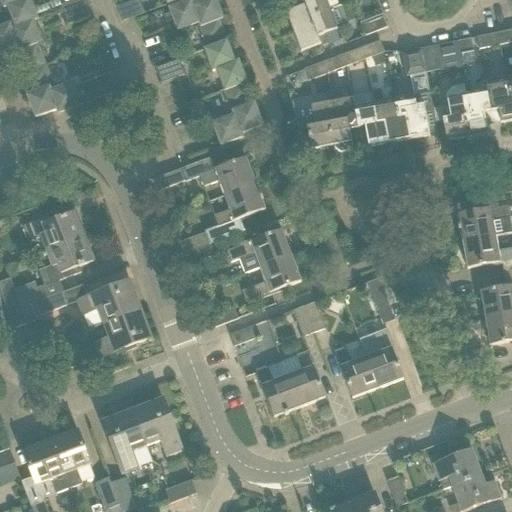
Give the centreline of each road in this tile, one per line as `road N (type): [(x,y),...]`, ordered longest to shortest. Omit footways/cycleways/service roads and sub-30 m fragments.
road 1 (residential): [(498,407),(299,480),(265,482),(235,472)]
road 2 (residential): [(190,370),(117,173)]
road 3 (residential): [(0,374),(77,406),(190,370)]
road 4 (residential): [(117,173),(153,148),(102,0)]
road 5 (residential): [(117,173),(99,153),(70,146),(0,163)]
